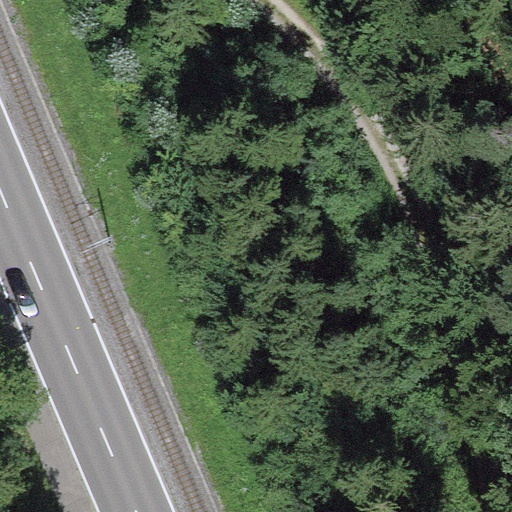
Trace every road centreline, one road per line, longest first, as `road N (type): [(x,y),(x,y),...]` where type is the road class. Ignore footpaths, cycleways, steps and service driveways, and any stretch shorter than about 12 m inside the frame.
road 1 (track): [(264,0),(311,39),(388,166),(449,292),(507,511)]
road 2 (secondary): [(137,511),(0,186)]
